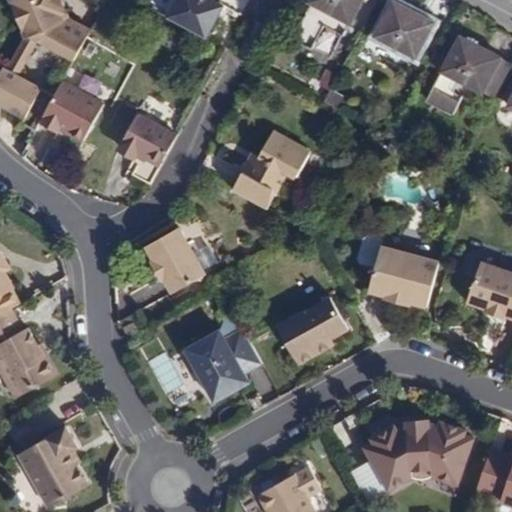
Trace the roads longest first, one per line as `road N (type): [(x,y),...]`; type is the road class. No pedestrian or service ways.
road 1 (residential): [(511,396),(407,362),(368,369),(170,488)]
road 2 (residential): [(170,488),(102,351),(99,239)]
road 3 (residential): [(99,239),(155,208),(236,65)]
road 4 (residential): [(99,239),(0,160)]
